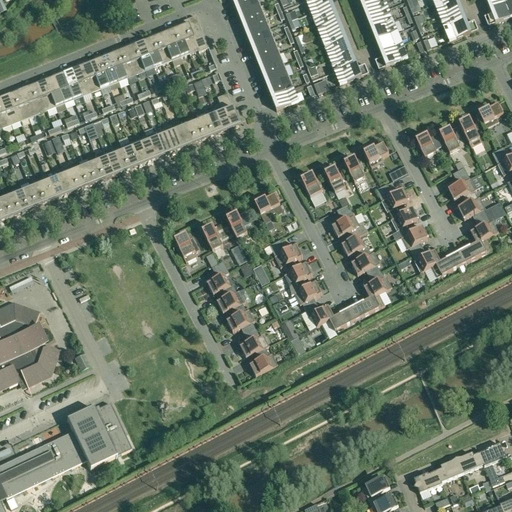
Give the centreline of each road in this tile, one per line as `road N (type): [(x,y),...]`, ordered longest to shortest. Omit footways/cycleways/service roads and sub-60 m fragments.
road 1 (residential): [(0,438),(111,385),(42,243)]
road 2 (residential): [(262,130),(32,224)]
road 3 (residential): [(210,1),(0,86)]
road 4 (residential): [(137,205),(232,388)]
road 5 (residential): [(269,152),(344,296)]
road 6 (residential): [(381,107),(451,241)]
road 7 (residential): [(137,205),(269,152)]
road 8 (residential): [(262,130),(210,1)]
road 9 (residential): [(378,84),(262,130)]
road 10 (residential): [(381,107),(493,62)]
road 11 (residential): [(269,152),(381,107)]
